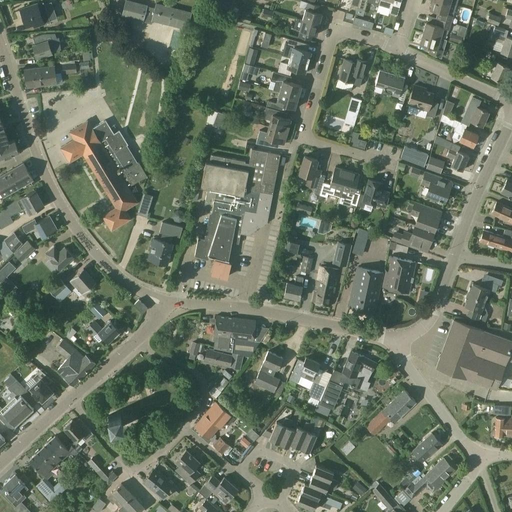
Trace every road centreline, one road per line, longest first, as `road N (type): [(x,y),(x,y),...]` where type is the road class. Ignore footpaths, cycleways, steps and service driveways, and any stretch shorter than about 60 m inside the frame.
road 1 (residential): [(69,400),(131,467),(166,446),(197,412),(204,390),(198,376),(137,339)]
road 2 (residential): [(392,165),(303,138),(332,37),(341,32),(396,50)]
road 3 (tertiary): [(398,341),(245,308),(164,307)]
road 4 (tertiary): [(164,307),(89,247),(33,148)]
road 5 (tertiary): [(511,117),(453,257)]
road 6 (unclassified): [(479,457),(412,373),(398,341)]
road 7 (residential): [(396,50),(511,103)]
